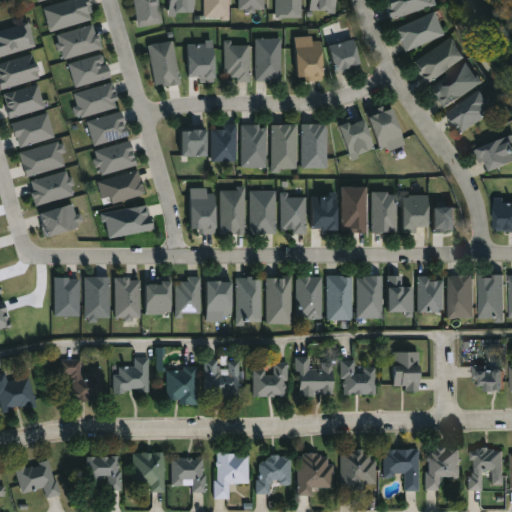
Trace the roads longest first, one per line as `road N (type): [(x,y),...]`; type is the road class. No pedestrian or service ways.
road 1 (residential): [(511,423),(80,435),(0,448)]
road 2 (residential): [(511,253),(177,254)]
road 3 (residential): [(361,0),(391,75),(470,187),(481,253)]
road 4 (residential): [(108,0),(177,254)]
road 5 (residential): [(142,115),(189,103),(330,99),(391,75)]
road 6 (residential): [(177,254),(31,252),(0,174)]
